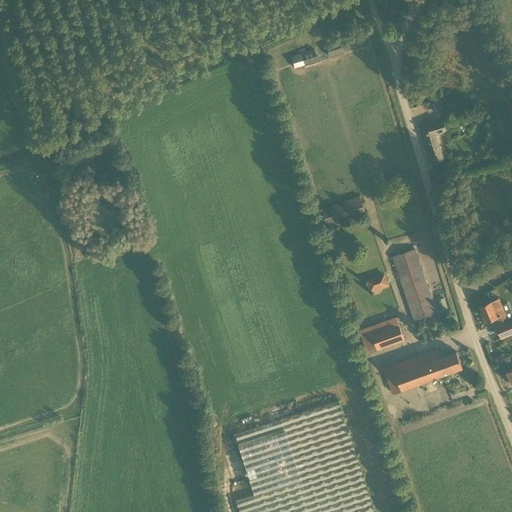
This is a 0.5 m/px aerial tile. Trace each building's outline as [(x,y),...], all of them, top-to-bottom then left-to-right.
[(329,57),(343,52),(338,41),(325,45),(329,57)] [(304,65),(318,60),(314,49),(300,54),(304,65)] [(432,165),(433,164),(445,161),(436,135),(448,132),(444,120),(421,126),(432,165)] [(329,229),(367,217),(360,196),(322,209),(329,229)] [(413,233),(416,246),(429,243),(427,230),(413,233)] [(414,321),(428,316),(437,313),(415,249),(392,257),(414,321)] [(378,276),(383,288),(389,286),(385,274),(378,276)] [(511,319),(508,321),(499,299),(480,307),(486,322),(497,318),(500,325),(497,327),(501,338),(511,333),(511,319)] [(377,349),(404,340),(396,317),(359,330),(367,352),(377,348),(377,349)] [(440,358),(437,350),(385,368),(394,394),(463,369),(457,352),(440,358)] [(373,511),(339,402),(235,435),(254,495),(236,501),(239,511),(373,511)]
